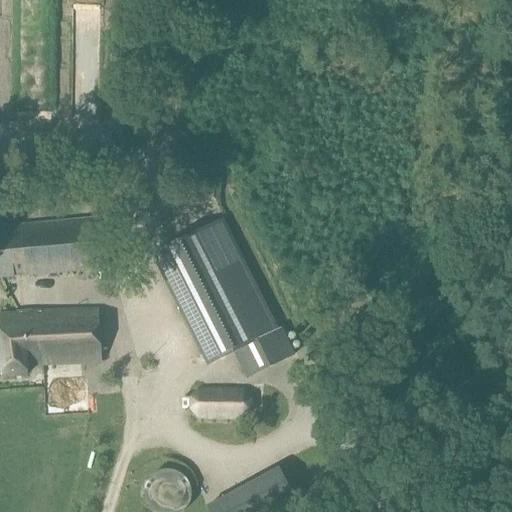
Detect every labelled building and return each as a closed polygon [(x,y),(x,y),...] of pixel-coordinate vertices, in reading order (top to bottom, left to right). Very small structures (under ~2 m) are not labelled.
[(0,276),(110,266),(105,216),(0,226),(0,276)] [(156,255),(211,362),(237,349),(251,374),(290,353),(279,330),(266,306),(256,310),(213,231),(156,255)] [(0,342),(2,376),(27,375),(27,365),(98,362),(97,310),(0,315),(0,342)] [(254,400),(243,389),(199,389),(186,400),(187,414),(197,422),(244,422),(253,413),(254,400)] [(149,494),(148,496),(149,498),(149,500),(149,502),(150,504),(151,506),(152,508),(153,509),(154,511),(155,511),(188,511),(190,511),(191,509),(192,507),(193,505),(194,503),(194,501),(195,499),(195,497),(195,495),(195,493),(195,491),(194,489),(194,487),(193,485),(192,484),(191,482),(189,480),(188,479),(186,478),(185,476),(183,475),(181,474),(179,474),(177,473),(175,473),(173,472),(171,472),(169,473),(167,473),(165,473),(163,474),(162,475),(160,476),(158,477),(157,478),(155,480),(154,481),(152,483),(151,484),(151,486),(150,488),(149,490),(149,492),(149,494)] [(266,511),(259,499),(238,511),(266,511)]
